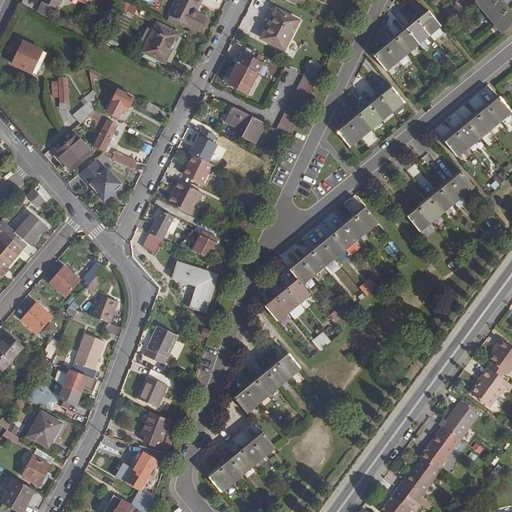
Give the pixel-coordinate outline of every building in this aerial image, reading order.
[(87,0),(41,0),(58,8),(62,0),(79,0),(86,3),(87,0)] [(199,0),(176,0),(170,14),(180,20),(200,30),(206,17),(199,13),(198,13),(198,12),(198,11),(198,10),(197,10),(197,9),(196,9),(195,8),(199,0)] [(477,0),(476,1),(486,13),(495,23),(503,34),(511,26),(511,14),(509,11),(501,0),(500,0),(477,0)] [(138,6),(126,1),(123,7),(135,13),(138,6)] [(58,8),(45,2),(40,13),(53,19),(58,8)] [(276,10),(272,8),(258,36),(262,38),(276,10)] [(276,9),(276,10),(262,38),(261,39),(285,51),(300,21),(276,9)] [(405,28),(394,36),(384,45),(373,53),(387,70),(397,62),(408,54),(419,45),(431,35),(441,27),(427,10),(417,18),(405,28)] [(180,20),(170,14),(167,21),(177,26),(180,20)] [(179,34),(158,23),(144,52),(165,62),(179,34)] [(43,50),(24,41),(13,64),(32,73),(43,50)] [(263,64),(243,54),(237,66),(232,75),(228,84),(247,94),(263,64)] [(303,76),(316,82),(324,66),(310,60),(303,76)] [(228,73),(232,75),(237,66),(232,64),(228,73)] [(93,68),(91,72),(99,77),(100,77),(102,73),(93,68)] [(99,77),(91,72),(92,80),(99,77)] [(303,76),(276,129),(291,136),(316,82),(303,76)] [(56,81),(56,83),(53,83),(53,98),(61,97),(61,108),(69,108),(68,79),(60,79),(60,81),(56,81)] [(369,104),(358,112),(347,121),(337,130),(350,147),(361,138),(372,129),(382,121),(394,112),(405,103),(391,86),(380,95),(369,104)] [(108,111),(119,117),(125,105),(127,103),(130,105),(134,97),(119,90),(108,111)] [(86,104),(73,115),(81,123),(90,115),(97,109),(94,92),(83,100),(86,104)] [(476,114),(466,122),(455,131),(444,140),(458,156),(468,148),(480,138),(490,130),(501,121),(511,112),(499,96),(487,105),(476,114)] [(212,104),(227,113),(230,106),(215,99),(212,104)] [(145,109),(158,114),(161,108),(149,102),(145,109)] [(244,137),(256,143),(266,124),(234,108),(227,122),(246,132),(244,137)] [(97,109),(90,115),(81,123),(95,131),(96,119),(97,109)] [(95,131),(95,138),(106,114),(97,109),(95,131)] [(117,126),(107,121),(95,146),(103,150),(106,151),(117,126)] [(92,152),(78,135),(56,153),(72,171),(92,152)] [(266,148),(257,162),(262,165),(271,152),(266,148)] [(137,161),(116,151),(112,159),(133,169),(137,161)] [(184,175),(203,184),(212,165),(193,155),(184,175)] [(94,160),(80,173),(90,184),(92,182),(99,191),(97,192),(104,201),(122,185),(107,167),(103,171),(94,160)] [(439,188),(429,197),(417,206),(407,215),(421,231),(431,222),(442,213),(444,212),(450,207),(453,205),(463,196),(474,187),(461,170),(450,179),(439,188)] [(501,175),(496,180),(500,184),(505,179),(501,175)] [(168,204),(189,214),(200,192),(180,181),(168,204)] [(92,182),(90,184),(97,192),(99,191),(92,182)] [(258,192),(243,185),(235,200),(250,208),(255,200),(258,194),(258,192)] [(36,187),(26,197),(35,205),(44,195),(36,187)] [(322,241),(311,250),(301,258),(289,268),(290,269),(297,277),(286,286),(275,295),(264,305),(278,321),(289,312),(300,303),(310,294),(303,284),(315,275),(325,266),(326,266),(333,259),(335,258),(347,248),(357,240),(369,230),(378,222),(365,206),(355,214),(343,223),(333,231),(322,241)] [(450,207),(444,212),(447,216),(453,211),(450,207)] [(155,218),(157,220),(150,234),(151,234),(164,241),(176,218),(159,209),(155,218)] [(13,232),(9,237),(13,240),(22,247),(27,243),(30,245),(47,226),(33,213),(15,233),(13,232)] [(232,236),(241,240),(252,218),(244,214),(232,236)] [(14,230),(2,220),(0,221),(0,230),(3,233),(9,237),(13,232),(14,230)] [(496,224),(490,229),(495,234),(501,229),(496,224)] [(490,228),(480,237),(485,243),(495,234),(490,229),(490,228)] [(0,274),(0,275),(6,268),(23,248),(22,247),(13,240),(9,237),(3,233),(0,236),(0,274)] [(144,248),(157,255),(164,241),(151,234),(144,248)] [(218,243),(201,235),(193,251),(210,258),(218,243)] [(480,236),(469,245),(475,252),(485,243),(480,237),(480,236)] [(357,240),(347,248),(353,255),(363,247),(357,240)] [(212,259),(209,264),(220,270),(229,274),(231,268),(212,259)] [(338,266),(333,259),(326,266),(331,272),(338,266)] [(97,262),(85,277),(92,283),(99,273),(104,268),(97,262)] [(211,273),(178,263),(173,278),(197,286),(190,309),(207,313),(218,275),(211,273)] [(211,273),(218,275),(220,270),(209,264),(208,264),(206,268),(211,271),(211,273)] [(80,280),(65,267),(50,283),(66,296),(80,280)] [(9,270),(6,268),(0,275),(3,277),(9,270)] [(99,273),(92,283),(87,288),(93,294),(106,279),(99,273)] [(366,296),(376,288),(369,278),(358,287),(366,296)] [(118,302),(98,295),(90,316),(110,324),(118,302)] [(52,316),(36,303),(22,319),(38,333),(52,316)] [(70,308),(67,311),(72,315),(72,317),(74,318),(77,311),(70,308)] [(334,321),(343,314),(338,308),(329,314),(334,321)] [(51,321),(44,329),(52,336),(60,328),(51,321)] [(111,325),(109,331),(117,334),(120,328),(111,325)] [(177,336),(159,327),(144,355),(164,364),(177,336)] [(105,342),(86,334),(72,370),(94,379),(96,371),(95,370),(105,342)] [(23,347),(9,335),(0,346),(0,367),(3,370),(23,347)] [(323,335),(318,340),(323,346),(329,341),(323,335)] [(50,351),(54,353),(61,340),(53,336),(47,350),(50,351)] [(511,369),(511,346),(502,339),(497,347),(499,348),(495,353),(489,361),(508,375),(511,369)] [(266,370),(255,379),(243,388),(233,397),(247,414),(258,405),(269,395),(280,387),(291,377),(301,369),(287,352),(277,360),(266,370)] [(52,358),(50,361),(63,366),(65,362),(52,357),(52,358)] [(72,370),(70,369),(64,387),(80,395),(83,388),(93,391),(97,380),(94,379),(72,370)] [(473,395),(490,408),(501,394),(505,388),(500,384),(504,379),(488,369),(485,373),(488,375),(483,381),(473,395)] [(45,370),(41,377),(46,380),(49,375),(45,370)] [(168,386),(173,388),(176,381),(151,370),(139,399),(158,408),(168,386)] [(511,385),(504,379),(500,384),(505,388),(501,394),(502,395),(505,391),(509,393),(511,388),(511,385)] [(46,384),(38,382),(26,398),(53,411),(58,401),(46,384)] [(72,404),(76,406),(80,395),(64,387),(63,388),(60,396),(59,399),(72,404)] [(447,422),(444,419),(440,426),(445,430),(448,432),(460,441),(479,416),(461,402),(447,422)] [(62,423),(41,412),(27,437),(49,448),(62,423)] [(148,444),(160,448),(170,420),(153,413),(145,436),(151,438),(148,444)] [(2,418),(0,420),(0,423),(7,430),(11,424),(11,423),(2,418)] [(11,424),(7,430),(15,434),(18,429),(11,424)] [(167,436),(173,438),(176,430),(169,428),(167,436)] [(7,430),(3,435),(9,440),(16,444),(17,442),(27,448),(30,443),(15,434),(7,430)] [(262,431),(251,440),(241,448),(229,458),(219,466),(208,475),(222,492),(233,483),(243,475),(254,465),(265,457),(275,448),(275,447),(262,431)] [(442,439),(440,437),(423,460),(440,472),(462,442),(460,441),(448,432),(442,439)] [(173,441),(168,438),(163,453),(169,455),(173,441)] [(476,442),(472,448),(480,454),(484,449),(476,442)] [(22,476),(40,485),(54,459),(37,448),(22,476)] [(160,461),(144,451),(129,476),(139,482),(143,474),(146,475),(147,473),(150,474),(154,468),(156,469),(160,461)] [(471,452),(468,457),(473,461),(477,457),(471,452)] [(489,461),(495,465),(499,457),(493,453),(489,461)] [(412,475),(410,474),(399,489),(400,489),(418,502),(419,500),(440,472),(423,460),(418,467),(412,475)] [(266,461),(261,466),(266,472),(272,467),(266,461)] [(498,465),(492,472),(499,477),(505,470),(498,465)] [(22,511),(35,490),(14,479),(1,502),(18,511),(22,511)] [(409,511),(411,510),(413,511),(417,511),(422,506),(418,502),(400,489),(383,511),(409,511)] [(114,495),(104,511),(133,511),(136,508),(139,510),(137,511),(148,511),(154,499),(139,490),(130,505),(114,495)] [(419,500),(418,502),(422,506),(431,511),(433,510),(419,500)]
